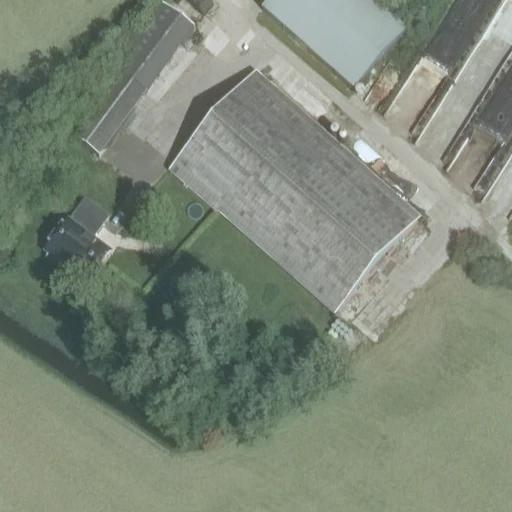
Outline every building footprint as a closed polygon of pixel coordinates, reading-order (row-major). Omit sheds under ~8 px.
[(407,32),(370,0),(271,0),(261,12),(353,93),(407,32)] [(451,77),(484,99),(511,55),(511,32),(464,1),(416,74),(442,90),(451,77)] [(160,5),(112,71),(65,134),(99,160),(194,31),(160,5)] [(419,220),(256,75),(169,173),(332,318),(419,220)] [(108,220),(84,202),(69,223),(67,222),(44,254),(48,257),(46,260),(59,269),(60,266),(87,286),(105,263),(96,256),(102,248),(93,241),(108,220)]
